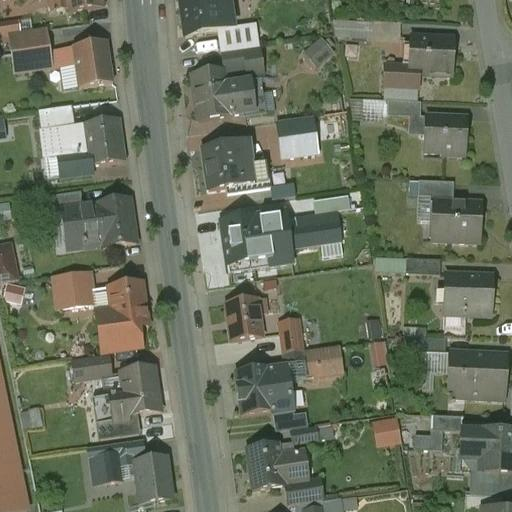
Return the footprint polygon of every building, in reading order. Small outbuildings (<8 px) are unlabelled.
[(49,0),(51,14),(67,12),(65,0),(49,0)] [(99,0),(65,0),(67,12),(68,16),(101,11),(99,0)] [(178,0),(184,39),(232,32),(227,0),(178,0)] [(400,27),(372,26),(371,41),(399,42),(400,27)] [(45,34),(9,39),(15,77),(50,71),(51,73),(49,54),(48,55),(45,34)] [(304,54),(319,70),(336,54),(321,38),(304,54)] [(453,44),(409,41),(408,69),(408,76),(426,76),(426,79),(452,80),(453,44)] [(106,45),(72,51),(78,92),(112,87),(106,45)] [(65,52),(49,54),(51,73),(68,70),(65,52)] [(259,52),(235,56),(238,73),(262,69),(259,52)] [(399,73),(384,72),(383,105),(387,105),(417,106),(418,78),(426,79),(426,76),(408,76),(408,69),(400,68),(399,73)] [(225,89),(222,74),(191,79),(198,125),(244,118),(245,120),(265,117),(262,97),(242,100),(240,86),(225,89)] [(417,106),(387,105),(387,120),(420,121),(420,106),(417,106)] [(72,114),(39,119),(43,153),(77,148),(72,114)] [(312,120),(276,125),(282,163),(317,158),(312,120)] [(466,122),(425,120),(423,155),(440,156),(440,159),(464,160),(466,122)] [(117,123),(84,128),(84,129),(82,129),(83,140),(85,140),(88,156),(90,170),(91,170),(123,165),(117,123)] [(247,145),(231,148),(230,147),(227,143),(207,146),(205,151),(202,152),(208,194),(227,191),(228,197),(241,195),(240,189),(253,187),(247,145)] [(88,156),(57,160),(60,181),(92,177),(91,170),(90,170),(88,156)] [(450,186),(418,185),(418,200),(449,201),(450,186)] [(80,195),(47,200),(49,217),(62,215),(78,212),(78,211),(83,210),(80,195)] [(130,203),(96,208),(96,209),(83,211),(83,210),(78,211),(78,212),(62,215),(66,244),(83,242),(84,245),(83,245),(84,250),(101,248),(102,251),(136,246),(130,203)] [(479,207),(432,205),(432,207),(435,207),(434,243),(431,243),(431,244),(455,245),(455,246),(478,247),(478,246),(477,246),(477,221),(479,221),(479,207)] [(349,232),(360,231),(359,211),(347,212),(349,232)] [(338,215),(296,221),(297,231),(289,232),(291,250),(338,243),(335,221),(339,220),(338,215)] [(0,246),(0,285),(5,285),(10,306),(26,302),(13,244),(0,246)] [(440,264),(405,262),(405,278),(439,279),(440,264)] [(492,280),(444,278),(443,317),(490,319),(492,280)] [(90,279),(70,282),(71,282),(73,302),(74,310),(94,308),(90,279)] [(71,282),(62,284),(64,302),(73,302),(71,282)] [(141,287),(101,293),(102,298),(109,297),(112,314),(96,316),(96,318),(98,318),(100,334),(99,335),(99,337),(100,337),(103,353),(101,353),(101,355),(141,350),(138,330),(147,328),(141,287)] [(256,303),(225,308),(230,345),(262,340),(258,318),(266,317),(264,303),(257,304),(256,303)] [(298,323),(278,326),(283,358),(303,355),(298,323)] [(445,343),(412,341),(411,356),(445,357),(445,343)] [(319,379),(342,376),(338,350),(324,352),(326,365),(323,366),(323,369),(317,370),(319,379)] [(303,355),(283,358),(284,370),(287,369),(289,385),(319,379),(317,370),(323,369),(323,366),(326,365),(324,352),(303,355)] [(491,358),(450,356),(448,394),(447,394),(447,405),(450,406),(451,395),(450,395),(451,381),(463,382),(461,401),(503,403),(505,364),(490,363),(491,358)] [(108,359),(72,364),(75,387),(111,381),(108,359)] [(272,395),(290,392),(289,385),(287,369),(284,370),(280,370),(282,384),(271,386),(272,395)] [(280,370),(235,378),(241,419),(270,415),(271,419),(273,419),(293,416),(290,392),(272,395),(271,386),(282,384),(280,370)] [(114,397),(109,398),(110,401),(93,404),(99,443),(138,437),(136,418),(160,415),(154,371),(120,377),(123,399),(115,400),(114,397)] [(0,511),(27,511),(0,379),(0,511)] [(294,420),(293,416),(273,419),(275,436),(307,431),(305,418),(294,420)] [(463,421),(445,420),(430,420),(430,434),(442,435),(461,436),(461,434),(462,422),(463,422),(463,421)] [(396,422),(372,424),(376,451),(401,447),(396,422)] [(315,431),(290,435),(292,448),(317,444),(315,431)] [(429,440),(414,439),(414,453),(441,455),(442,435),(430,434),(429,440)] [(511,436),(461,434),(461,436),(460,454),(468,454),(467,463),(480,464),(480,476),(498,477),(511,477),(511,436)] [(140,445),(117,448),(118,457),(119,462),(142,459),(140,445)] [(305,455),(280,458),(278,448),(246,452),(252,494),(284,490),(284,489),(284,488),(309,484),(305,455)] [(118,457),(98,460),(102,487),(122,485),(119,462),(118,457)] [(166,461),(134,466),(140,507),(172,503),(166,461)] [(511,477),(498,477),(497,487),(511,487),(511,477)] [(309,484),(284,488),(284,489),(284,490),(287,510),(323,504),(319,482),(309,484)] [(511,487),(497,487),(497,501),(501,501),(511,501),(511,487)] [(497,501),(470,500),(470,495),(465,495),(464,511),(500,511),(501,501),(497,501)]
